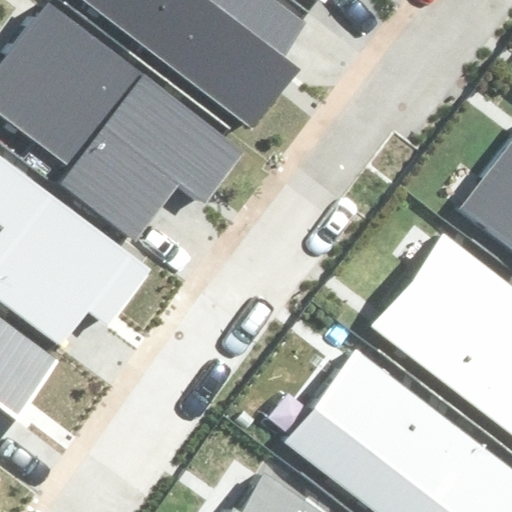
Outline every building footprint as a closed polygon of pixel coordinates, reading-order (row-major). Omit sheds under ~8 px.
[(47,0),(0,64),(0,115),(68,165),(58,178),(137,235),(178,178),(211,201),(251,146),(47,0)] [(310,17),(287,0),(88,0),(257,126),(302,67),(283,53),(310,17)] [(511,137),(458,206),(511,248),(511,137)] [(0,285),(61,331),(84,302),(113,325),(158,267),(0,146),(0,285)] [(511,279),(445,227),(373,318),(511,426),(511,279)] [(0,314),(0,438),(60,358),(0,314)] [(285,440),(377,511),(511,511),(511,469),(357,348),(285,440)] [(230,511),(229,511),(227,511),(317,511),(264,475),(238,511),(230,511)]
